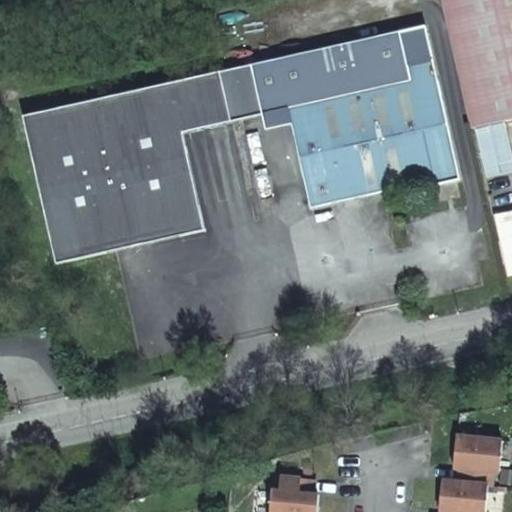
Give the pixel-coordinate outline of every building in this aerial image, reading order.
[(511,0),(436,0),(442,27),(467,132),(511,121),(511,0)] [(398,36),(248,68),(21,117),(52,265),(200,233),(179,135),(258,119),(258,120),(286,115),(307,212),(429,186),(431,192),(456,187),(429,63),(404,68),(398,36)] [(494,129),(470,134),(476,163),(501,157),(494,129)] [(469,511),(477,437),(457,435),(455,456),(460,456),(458,481),(443,479),(441,500),(446,501),(444,511),(469,511)] [(502,439),(477,437),(469,511),(485,511),(488,485),(491,485),(493,470),(499,471),(502,439)] [(315,479),(281,475),(280,490),(272,489),(270,511),(316,511),(318,504),(313,504),(315,479)]
